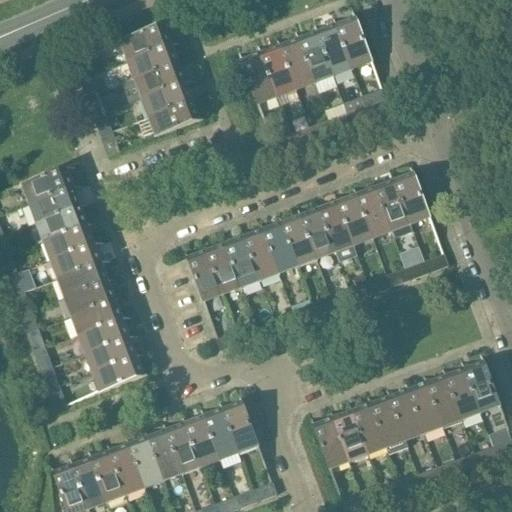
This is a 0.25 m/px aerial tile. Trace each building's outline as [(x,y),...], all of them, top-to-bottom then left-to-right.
[(337,30),(352,72),(372,65),(357,23),(337,30)] [(128,64),(170,48),(163,29),(121,44),(128,64)] [(318,37),(334,79),(352,72),(337,30),(318,37)] [(315,86),(334,79),(318,37),(300,44),(315,86)] [(300,44),(281,51),(296,93),(315,86),(300,44)] [(128,64),(135,83),(176,68),(170,48),(128,64)] [(262,58),(278,100),(296,93),(281,51),(262,58)] [(242,66),(257,108),(278,100),(262,58),(242,66)] [(91,78),(85,64),(75,68),(80,82),(91,78)] [(135,83),(142,102),(183,86),(176,68),(135,83)] [(97,97),(92,83),(81,87),(87,101),(97,97)] [(142,102),(149,121),(190,105),(183,86),(142,102)] [(366,110),(367,109),(372,108),(383,104),(379,93),(362,99),(366,110)] [(104,116),(99,102),(88,106),(93,120),(104,116)] [(383,104),(372,108),(375,118),(390,113),(386,103),(383,104)] [(197,124),(190,105),(149,121),(156,140),(197,124)] [(366,110),(353,115),(357,125),(371,120),(367,109),(366,110)] [(348,116),(334,122),(338,132),(352,126),(348,116)] [(111,135),(106,121),(96,125),(101,139),(111,135)] [(329,123),(315,129),(319,139),(333,134),(329,123)] [(311,130),(296,136),(300,146),(315,140),(311,130)] [(292,137),(277,143),(281,153),(295,148),(292,137)] [(108,158),(119,154),(113,139),(102,143),(108,158)] [(29,208),(71,192),(64,173),(21,188),(29,208)] [(395,186),(411,228),(430,221),(414,179),(395,186)] [(413,235),(411,228),(395,186),(377,193),(392,235),(395,242),(413,235)] [(78,211),(71,192),(29,208),(36,227),(78,211)] [(358,200),(373,242),(392,235),(377,193),(358,200)] [(358,200),(339,207),(355,249),(373,242),(358,200)] [(320,214),(336,256),(355,249),(339,207),(320,214)] [(36,227),(43,246),(85,230),(78,211),(36,227)] [(320,214),(301,221),(317,263),(336,256),(320,214)] [(282,228),(298,270),(317,263),(301,221),(282,228)] [(282,228),(264,235),(280,277),(298,270),(282,228)] [(50,264),(92,249),(85,230),(43,246),(50,264)] [(245,242),(261,284),(280,277),(264,235),(245,242)] [(243,291),(261,284),(245,242),(227,249),(243,291)] [(0,245),(0,261),(10,258),(4,244),(0,245)] [(99,267),(92,249),(50,264),(57,283),(99,267)] [(227,249),(207,256),(223,298),(243,291),(227,249)] [(187,263),(204,306),(223,298),(207,256),(187,263)] [(444,258),(430,263),(434,274),(448,268),(444,258)] [(1,267),(6,281),(17,277),(11,263),(1,267)] [(425,265),(411,270),(415,281),(429,275),(425,265)] [(57,283),(64,302),(106,286),(99,267),(57,283)] [(407,272),(393,277),(397,288),(411,283),(407,272)] [(357,290),(355,291),(359,301),(373,296),(369,286),(367,287),(363,278),(354,281),(357,290)] [(388,279),(374,284),(378,295),(392,289),(388,279)] [(8,285),(13,300),(24,296),(18,282),(8,285)] [(71,320),(113,304),(106,286),(64,302),(71,320)] [(350,292),(336,298),(341,309),(354,303),(350,292)] [(15,304),(21,318),(31,315),(25,300),(15,304)] [(331,300),(317,305),(322,316),(336,310),(331,300)] [(71,320),(78,339),(120,323),(113,304),(71,320)] [(313,306),(298,312),(303,323),(317,317),(313,306)] [(294,314),(280,319),(284,329),(298,324),(294,314)] [(22,323),(27,337),(38,333),(33,319),(22,323)] [(265,336),(279,331),(275,320),(261,326),(265,336)] [(85,358),(128,342),(120,323),(78,339),(85,358)] [(246,343),(261,338),(257,327),(242,333),(246,343)] [(238,334),(223,340),(227,351),(242,345),(238,334)] [(29,342),(34,355),(45,352),(40,338),(29,342)] [(85,358),(92,376),(135,360),(128,342),(85,358)] [(36,361),(42,375),(52,371),(47,357),(36,361)] [(100,396),(142,380),(135,360),(92,376),(100,396)] [(466,375),(481,418),(501,411),(485,368),(466,375)] [(43,379),(48,393),(59,389),(54,375),(43,379)] [(466,375),(447,382),(462,425),(481,418),(466,375)] [(462,425),(447,382),(428,390),(443,432),(444,434),(463,427),(462,425)] [(428,390),(409,396),(425,439),(443,432),(428,390)] [(56,413),(66,409),(61,394),(51,398),(56,413)] [(391,403),(406,446),(425,439),(409,396),(391,403)] [(406,446),(391,403),(371,411),(387,453),(389,458),(408,451),(406,446)] [(223,414),(239,456),(259,449),(243,407),(223,414)] [(353,417),(369,459),(387,453),(371,411),(353,417)] [(223,414),(205,421),(221,463),(239,456),(223,414)] [(353,417),(334,424),(350,466),(369,459),(353,417)] [(186,428),(202,470),(221,463),(205,421),(186,428)] [(315,432),(330,473),(350,466),(334,424),(315,432)] [(182,477),(202,470),(186,428),(166,435),(182,477)] [(166,435),(148,442),(164,484),(182,477),(166,435)] [(129,449),(145,491),(164,484),(148,442),(129,449)] [(511,444),(498,449),(502,459),(511,454),(511,444)] [(129,449),(110,456),(126,498),(145,491),(129,449)] [(494,451),(480,456),(483,465),(498,460),(494,451)] [(91,463),(108,505),(126,498),(110,456),(91,463)] [(475,458),(462,463),(465,472),(479,467),(475,458)] [(91,463),(72,470),(87,511),(88,511),(108,505),(91,463)] [(457,465),(442,470),(446,479),(460,474),(457,465)] [(53,477),(65,511),(87,511),(72,470),(53,477)] [(438,472),(424,477),(427,486),(441,481),(438,472)] [(419,479),(405,484),(409,493),(423,488),(419,479)] [(272,486),(257,492),(261,503),(276,497),(272,486)] [(400,486),(386,491),(390,500),(404,495),(400,486)] [(381,493),(367,498),(371,508),(385,502),(381,493)] [(253,494),(239,499),(243,509),(257,504),(253,494)] [(363,500),(348,505),(350,511),(358,511),(367,509),(363,500)] [(235,501),(220,506),(222,511),(234,511),(239,510),(235,501)]
